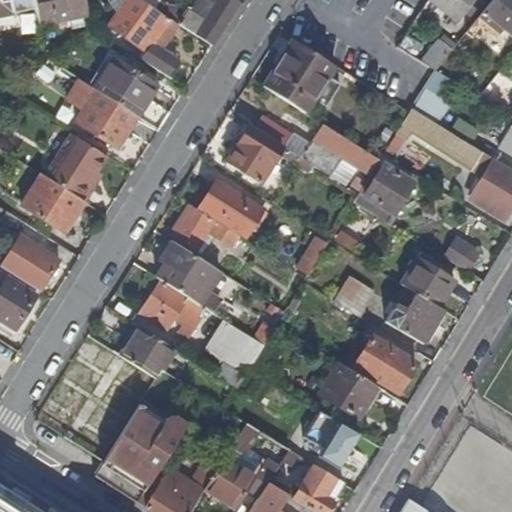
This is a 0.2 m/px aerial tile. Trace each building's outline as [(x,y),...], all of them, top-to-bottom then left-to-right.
[(0,0),(0,15),(36,9),(34,0),(0,0)] [(34,0),(36,9),(40,25),(90,14),(86,0),(34,0)] [(120,14),(128,0),(119,0),(110,7),(120,14)] [(173,21),(139,0),(128,0),(120,14),(111,28),(148,52),(152,54),(173,21)] [(139,0),(173,21),(177,24),(179,26),(188,11),(165,2),(166,0),(139,0)] [(188,11),(179,26),(213,47),(239,6),(234,0),(205,0),(195,15),(188,11)] [(431,0),(428,3),(456,27),(478,0),(431,0)] [(511,0),(496,0),(466,38),(474,44),(489,25),(509,41),(511,36),(511,0)] [(177,24),(173,21),(152,54),(148,52),(143,61),(171,79),(182,64),(161,50),(177,24)] [(403,49),(418,57),(425,43),(410,35),(403,49)] [(336,70),(292,42),(263,86),(308,115),(316,102),(330,80),(336,70)] [(426,65),(437,73),(452,54),(441,45),(426,65)] [(116,60),(95,91),(139,118),(159,88),(116,60)] [(412,114),(448,137),(456,125),(444,117),(461,90),(437,74),(412,114)] [(330,80),(316,102),(329,110),(343,88),(330,80)] [(139,118),(95,91),(75,123),(118,151),(139,118)] [(409,117),(381,162),(391,169),(411,138),(468,174),(475,164),(490,173),(470,205),(504,227),(511,214),(511,177),(448,137),(412,114),(409,117)] [(511,128),(497,153),(511,162),(511,128)] [(378,160),(329,129),(308,162),(337,181),(347,164),(367,177),(378,160)] [(285,152),(251,130),(227,167),(262,189),(285,152)] [(107,158),(71,135),(44,177),(84,203),(93,188),(90,185),(98,172),(107,158)] [(412,190),(416,184),(391,169),(381,162),(359,196),(352,207),(387,229),(392,221),(363,203),(378,178),(386,182),(389,176),(412,190)] [(90,185),(93,188),(102,175),(98,172),(90,185)] [(84,203),(44,177),(42,175),(22,207),(64,234),(84,203)] [(363,203),(392,221),(412,190),(389,176),(386,182),(378,178),(363,203)] [(216,185),(198,213),(245,243),(263,215),(216,185)] [(275,195),(268,207),(286,219),(293,206),(275,195)] [(237,242),(188,211),(170,238),(203,259),(214,242),(230,252),(237,242)] [(29,227),(22,239),(47,255),(55,243),(29,227)] [(22,239),(2,269),(40,293),(59,263),(47,255),(22,239)] [(302,262),(313,269),(324,251),(313,244),(302,262)] [(216,275),(169,246),(156,266),(165,272),(156,286),(158,287),(202,314),(210,319),(218,306),(203,297),(216,275)] [(421,258),(416,265),(436,278),(441,271),(421,258)] [(460,259),(453,270),(474,283),(481,271),(460,259)] [(416,265),(400,291),(437,314),(453,288),(436,278),(416,265)] [(39,298),(9,280),(2,291),(0,294),(0,326),(15,336),(39,298)] [(347,282),(331,308),(357,323),(372,298),(347,282)] [(202,314),(158,287),(140,317),(166,333),(173,324),(181,329),(175,338),(183,344),(202,314)] [(440,317),(410,298),(407,302),(411,304),(403,317),(393,333),(419,349),(440,317)] [(382,326),(393,333),(403,317),(392,310),(382,326)] [(210,319),(202,314),(183,344),(220,366),(243,380),(247,373),(261,352),(248,344),(210,319)] [(248,344),(261,352),(272,334),(260,326),(248,344)] [(118,362),(151,384),(157,375),(170,353),(137,332),(118,362)] [(370,343),(351,373),(394,400),(413,370),(370,343)] [(236,390),(243,380),(220,366),(212,379),(235,393),(236,390)] [(374,392),(335,368),(316,399),(355,423),(374,392)] [(267,386),(247,373),(243,380),(236,390),(257,403),(267,386)] [(68,396),(54,419),(87,439),(101,416),(68,396)] [(133,414),(92,481),(133,507),(144,489),(183,428),(172,421),(162,422),(157,430),(133,414)] [(322,451),(336,429),(324,421),(310,443),(322,451)] [(277,428),(267,444),(285,456),(295,440),(277,428)] [(242,429),(227,452),(238,459),(253,469),(270,479),(276,471),(280,465),(279,465),(266,457),(264,459),(248,449),(255,438),(256,437),(242,429)] [(356,441),(336,429),(322,451),(314,463),(334,476),(356,441)] [(238,459),(227,452),(216,470),(215,472),(225,479),(238,459)] [(298,464),(285,456),(280,465),(276,471),(289,479),(298,464)] [(200,495),(215,472),(216,470),(202,462),(187,486),(200,495)] [(270,479),(253,469),(246,480),(250,482),(244,491),(257,500),(264,488),(270,479)] [(328,511),(342,491),(309,471),(289,503),(264,488),(257,500),(255,502),(249,511),(328,511)] [(225,479),(215,472),(200,495),(200,496),(225,511),(231,511),(243,494),(244,491),(250,482),(246,480),(235,473),(229,481),(225,479)] [(141,511),(189,511),(200,496),(200,495),(187,486),(166,473),(152,494),(141,511)] [(144,489),(133,507),(141,511),(152,494),(144,489)] [(36,511),(9,496),(0,490),(0,511),(36,511)] [(257,500),(244,491),(243,494),(255,502),(257,500)] [(434,511),(411,498),(401,511),(434,511)]
